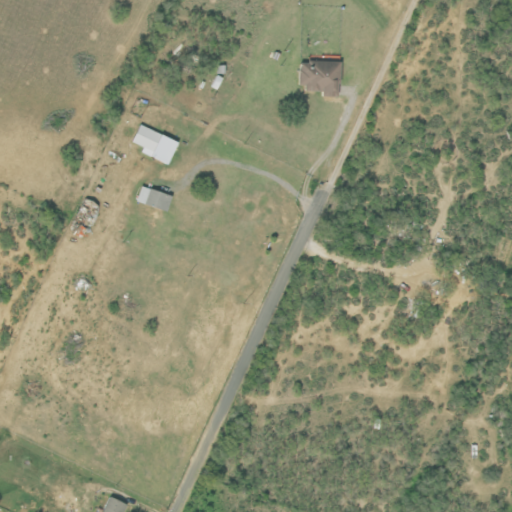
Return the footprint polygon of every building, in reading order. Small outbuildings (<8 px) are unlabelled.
[(337,61),(296,60),(296,91),(336,92),(337,61)] [(129,141),(141,147),(139,151),(165,163),(175,141),(137,124),(129,141)] [(133,201),(164,211),(169,195),(138,186),(133,201)] [(66,230),(82,238),(98,204),(81,196),(66,230)] [(99,511),(120,511),(124,504),(107,496),(99,511)]
